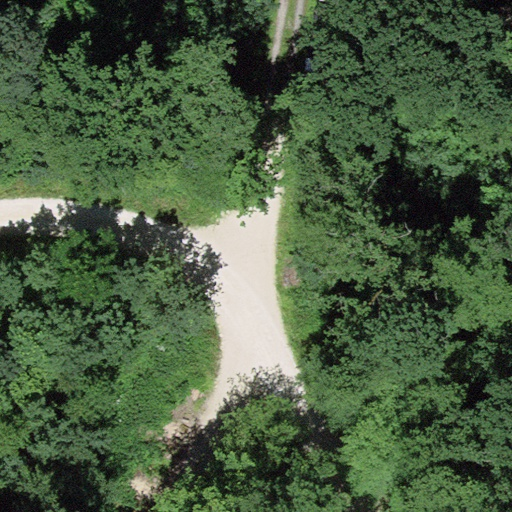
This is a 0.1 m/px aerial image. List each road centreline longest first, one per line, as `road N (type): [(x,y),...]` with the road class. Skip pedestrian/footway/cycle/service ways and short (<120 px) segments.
road 1 (track): [(367,511),(243,287),(293,0)]
road 2 (track): [(243,287),(163,239),(25,217),(0,222)]
road 3 (track): [(243,287),(145,511)]
